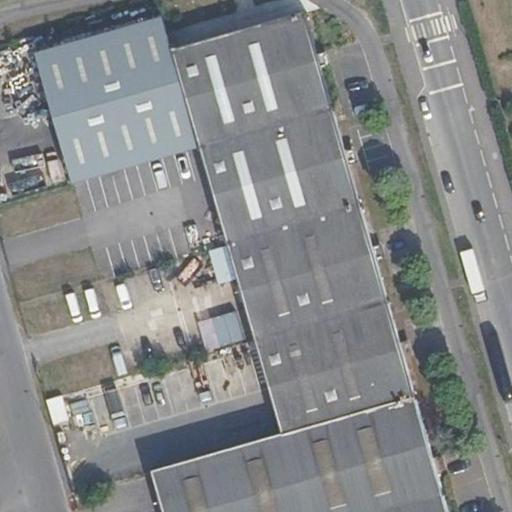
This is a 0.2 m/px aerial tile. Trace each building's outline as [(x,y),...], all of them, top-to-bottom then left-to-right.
[(229,242),(362,206),(306,12),(174,49),(202,147),(229,242)] [(165,16),(38,52),(75,182),(202,147),(174,49),(165,16)] [(257,339),(389,302),(362,206),(229,242),(257,339)] [(284,435),(417,397),(389,302),(257,339),(284,435)] [(449,511),(417,397),(284,435),(154,472),(165,511),(449,511)]
